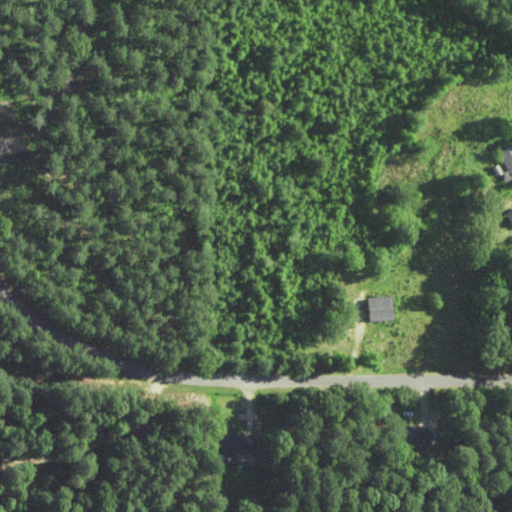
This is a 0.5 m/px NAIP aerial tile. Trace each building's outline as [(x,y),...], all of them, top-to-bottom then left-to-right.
[(485,152),(503,184),(511,178),(511,163),(500,143),(485,152)] [(511,220),(511,218),(507,207),(495,212),(501,226),(511,220)] [(358,297),(358,321),(382,321),(382,297),(358,297)] [(419,427),(385,427),(385,445),(419,445),(419,427)] [(241,436),(211,436),(211,453),(241,453),(241,436)]
